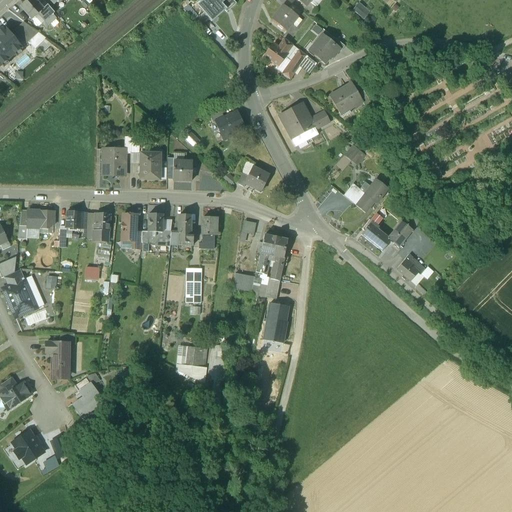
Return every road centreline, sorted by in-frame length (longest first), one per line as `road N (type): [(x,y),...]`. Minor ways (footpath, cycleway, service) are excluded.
road 1 (residential): [(309,224),(283,223),(227,200),(0,195)]
road 2 (residential): [(253,102),(382,47),(447,43),(511,57)]
road 3 (residential): [(511,383),(465,360),(309,224)]
road 4 (residential): [(253,102),(309,224)]
